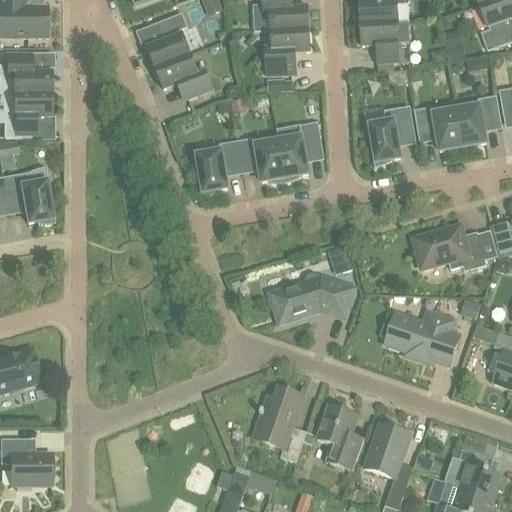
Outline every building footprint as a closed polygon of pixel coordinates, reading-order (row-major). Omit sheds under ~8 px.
[(0,0),(0,41),(47,41),(47,9),(24,9),(24,0),(0,0)] [(132,0),(136,9),(158,0),(132,0)] [(201,0),(210,20),(224,14),(217,0),(201,0)] [(254,35),(272,34),(310,32),(309,10),(290,11),(289,0),(263,0),(264,8),(253,8),(254,35)] [(361,4),(362,27),(399,25),(398,2),(396,2),(395,0),(379,0),(380,3),(361,4)] [(461,0),(465,12),(480,8),(504,0),(461,0)] [(511,0),(504,0),(480,8),(488,30),(490,30),(492,33),(483,37),(489,53),(511,45),(511,43),(505,24),(511,21),(511,0)] [(148,50),(156,71),(191,58),(183,36),(181,37),(179,33),(188,30),(183,17),(159,26),(166,43),(148,50)] [(382,48),(383,66),(399,66),(398,48),(401,47),(399,25),(362,27),(363,49),(382,48)] [(267,62),(268,79),(293,78),(292,56),(311,55),(310,32),(272,34),(273,57),(276,57),(276,61),(267,62)] [(219,37),(220,44),(228,43),(226,35),(219,37)] [(464,59),(461,47),(447,49),(450,62),(464,59)] [(435,65),(445,63),(443,54),(434,56),(435,65)] [(0,67),(0,97),(14,97),(52,97),(52,75),(32,75),(32,57),(7,57),(7,68),(0,67)] [(191,58),(156,71),(165,92),(182,86),(189,102),(204,96),(198,80),(200,79),(191,58)] [(501,59),(492,61),(493,70),(498,70),(502,64),(501,59)] [(419,73),(409,75),(411,85),(421,83),(419,73)] [(285,95),(284,83),(268,84),(269,96),(285,95)] [(231,90),(227,96),(228,101),(238,99),(236,89),(231,90)] [(511,92),(501,94),(506,125),(511,123),(511,92)] [(0,97),(0,125),(5,126),(5,138),(16,138),(33,138),(32,120),(52,120),(52,97),(14,97),(0,97)] [(457,113),(465,155),(466,155),(469,154),(473,153),(476,152),(479,150),(478,148),(487,146),(484,129),(501,126),(497,100),(480,103),(479,109),(457,113)] [(242,111),(241,106),(232,107),(233,117),(238,116),(242,111)] [(217,118),(230,116),(229,107),(215,110),(217,118)] [(374,160),(376,170),(380,170),(383,169),(386,168),(389,167),(392,165),(392,163),(401,161),(398,144),(415,141),(410,110),(386,114),(385,126),(371,128),(376,160),(374,160)] [(463,155),(465,155),(457,113),(436,117),(433,111),(416,114),(420,140),(438,137),(441,154),(449,153),(450,155),(453,155),(457,156),(460,156),(463,155)] [(278,133),(280,144),(287,186),(288,186),(291,185),(295,184),(298,183),(301,181),(300,179),(309,177),(306,160),(323,157),(318,126),(301,129),(278,133)] [(255,142),(238,145),(243,171),(260,168),(263,185),(272,184),(272,186),(275,186),(279,186),(282,186),(285,186),(287,186),(280,144),(258,148),(255,142)] [(0,147),(0,160),(19,157),(17,145),(0,147)] [(201,190),(203,201),(207,200),(210,199),(213,198),(216,197),(219,195),(219,193),(228,191),(225,174),(243,171),(238,145),(221,148),(221,155),(198,158),(204,190),(201,190)] [(27,177),(3,181),(8,211),(26,208),(29,226),(38,225),(38,227),(42,227),(45,227),(48,227),(51,227),(55,226),(53,216),(51,216),(46,185),(45,170),(27,177)] [(0,212),(8,211),(3,181),(0,181),(0,212)] [(492,229),(501,257),(511,254),(511,239),(508,225),(492,229)] [(464,270),(465,275),(487,269),(478,236),(464,240),(461,230),(415,243),(423,272),(449,265),(452,273),(464,270)] [(343,276),(353,272),(346,248),(336,251),(343,276)] [(496,273),(503,275),(507,264),(500,261),(496,273)] [(270,297),(280,328),(322,315),(346,323),(356,292),(322,280),(321,280),(320,279),(315,276),(307,278),(305,283),(306,285),(270,297)] [(469,303),(464,318),(477,322),(481,307),(469,303)] [(434,364),(450,369),(461,339),(451,336),(455,325),(429,316),(425,327),(396,317),(393,328),(387,326),(382,340),(388,342),(386,348),(408,355),(406,359),(433,368),(434,364)] [(493,386),(511,392),(511,340),(500,336),(499,338),(494,336),(492,344),(489,343),(489,346),(495,348),(494,350),(505,354),(493,386)] [(0,361),(0,396),(41,384),(32,353),(0,361)] [(281,461),(297,466),(304,446),(307,436),(307,435),(293,430),(303,400),(279,392),(276,402),(268,399),(254,441),(284,452),(281,461)] [(326,465),(353,474),(364,442),(351,437),(358,419),(329,409),(317,443),(331,448),(326,465)] [(365,471),(396,482),(411,437),(380,426),(365,471)] [(315,439),(307,436),(304,446),(312,448),(315,439)] [(11,466),(11,489),(52,489),(52,457),(34,457),(34,443),(2,444),(2,466),(11,466)] [(454,463),(446,485),(495,502),(498,493),(503,495),(508,481),(489,474),(493,463),(485,460),(463,452),(458,464),(454,463)] [(239,511),(248,484),(250,480),(234,474),(233,478),(228,493),(221,511),(239,511)] [(228,493),(233,478),(222,475),(217,490),(228,493)] [(251,475),(250,480),(248,484),(258,488),(261,479),(251,475)] [(299,487),(302,479),(294,476),(291,484),(299,487)] [(393,511),(399,511),(407,490),(393,485),(385,509),(393,511)] [(437,511),(493,511),(492,511),(495,502),(446,485),(437,511)]
